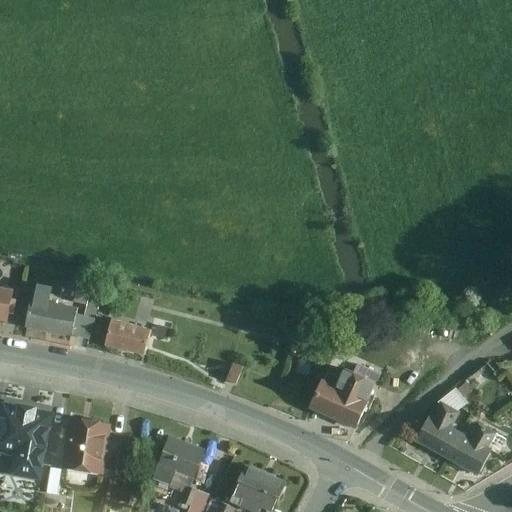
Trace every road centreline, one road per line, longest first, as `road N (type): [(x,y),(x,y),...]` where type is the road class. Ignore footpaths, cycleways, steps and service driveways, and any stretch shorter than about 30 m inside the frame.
road 1 (tertiary): [(340,462),(193,397),(0,351)]
road 2 (residential): [(354,470),(391,425),(511,330)]
